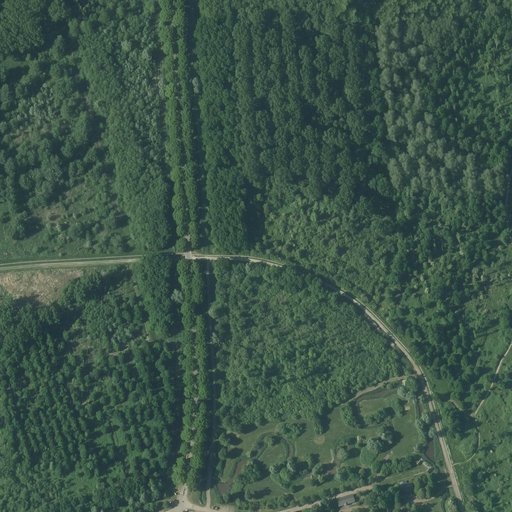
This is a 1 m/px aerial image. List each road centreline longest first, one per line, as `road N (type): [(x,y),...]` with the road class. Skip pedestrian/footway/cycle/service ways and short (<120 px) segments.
road 1 (track): [(0,269),(234,258),(334,288),(414,365),(461,511)]
road 2 (unclassified): [(178,511),(195,392),(171,0)]
road 3 (track): [(207,258),(214,392),(207,511)]
